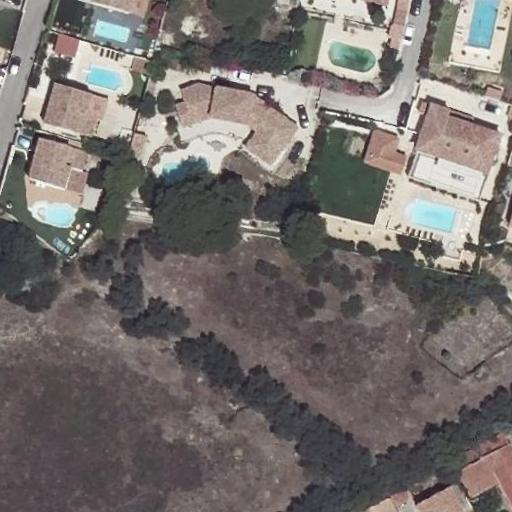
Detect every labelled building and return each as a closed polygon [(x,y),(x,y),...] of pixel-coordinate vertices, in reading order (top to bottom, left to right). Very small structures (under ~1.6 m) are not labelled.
[(130,0),(90,0),(91,1),(128,11),(130,0)] [(92,92),(56,82),(45,123),(92,136),(97,116),(86,113),(92,92)] [(176,105),(182,121),(201,115),(202,119),(212,117),(247,123),(257,130),(281,148),(298,126),(268,104),(253,101),(255,94),(200,82),(182,89),(186,101),(176,105)] [(103,95),(92,92),(86,113),(97,116),(103,95)] [(449,111),(421,105),(419,115),(429,117),(423,147),(440,151),(439,156),(495,168),(503,128),(448,117),(449,111)] [(201,115),(182,121),(183,126),(202,119),(201,115)] [(398,137),(374,129),(363,160),(399,173),(405,153),(394,150),(398,137)] [(281,148),(257,130),(245,145),(270,163),(281,148)] [(41,137),(29,178),(65,188),(71,166),(82,170),(88,150),(41,137)] [(82,170),(71,166),(65,188),(76,191),(82,170)] [(511,497),(511,435),(510,430),(454,460),(474,498),(503,482),(511,497)] [(422,479),(392,495),(397,506),(428,491),(422,479)] [(462,511),(451,489),(416,508),(417,511),(462,511)] [(396,511),(389,498),(373,507),(375,511),(396,511)]
